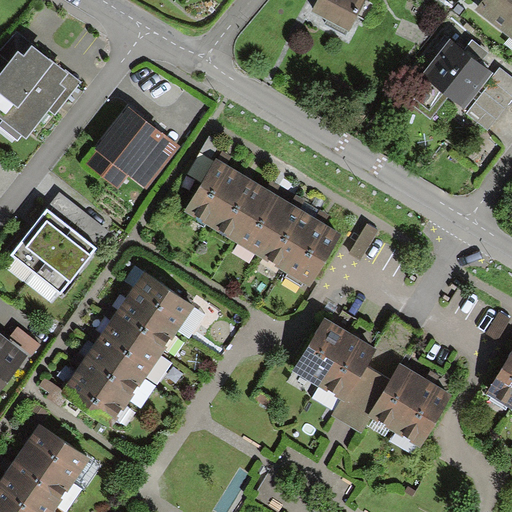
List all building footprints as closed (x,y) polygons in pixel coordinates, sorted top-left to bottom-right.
[(322,0),(314,15),(350,32),(367,0),(322,0)] [(511,0),(485,0),(478,9),(511,37),(511,0)] [(452,43),(424,73),(462,105),(490,74),(452,43)] [(69,78),(27,46),(19,56),(0,80),(0,107),(29,130),(61,89),(69,78)] [(176,142),(129,108),(99,150),(146,184),(176,142)] [(225,165),(216,160),(187,209),(310,283),(340,234),(317,220),(294,206),(270,192),(246,178),(225,165)] [(38,220),(12,252),(58,289),(83,258),(94,244),(47,207),(38,220)] [(112,422),(191,304),(145,273),(133,291),(119,311),(103,336),(86,360),(73,381),(66,391),(112,422)] [(344,395),(373,349),(354,338),(330,323),(326,321),(298,367),(344,395)] [(0,339),(0,383),(21,356),(2,341),(0,339)] [(511,350),(490,390),(511,402),(511,350)] [(403,367),(373,415),(419,443),(448,395),(430,384),(408,370),(403,367)] [(48,511),(88,457),(44,426),(34,440),(20,460),(2,484),(0,487),(0,511),(48,511)]
